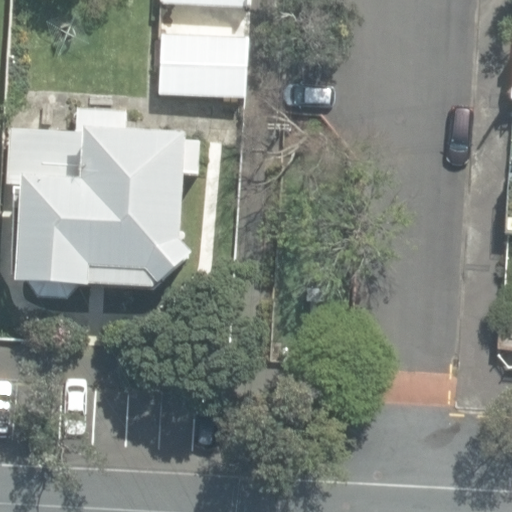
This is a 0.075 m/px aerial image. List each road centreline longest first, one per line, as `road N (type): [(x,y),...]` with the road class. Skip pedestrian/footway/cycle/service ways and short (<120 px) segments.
road 1 (residential): [(406,0),(372,509)]
road 2 (residential): [(0,494),(372,509)]
